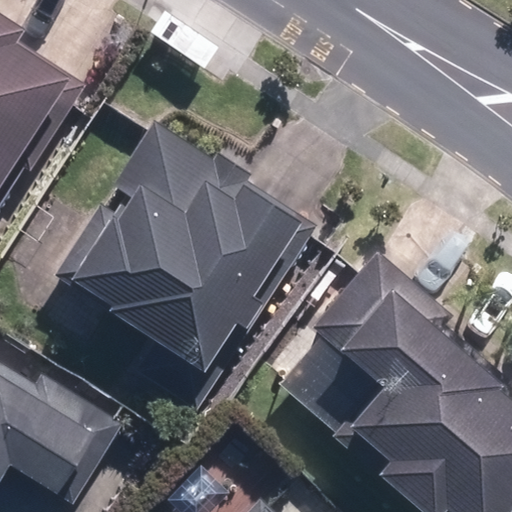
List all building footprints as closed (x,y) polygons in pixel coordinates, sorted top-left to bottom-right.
[(0,0),(0,179),(20,150),(36,161),(85,88),(66,75),(70,69),(19,33),(31,15),(8,0),(0,0)] [(305,203),(164,111),(121,178),(137,189),(127,203),(113,194),(68,263),(213,357),(238,318),(247,324),(313,224),(298,214),(305,203)] [(501,511),(511,501),(511,373),(439,307),(446,299),(387,244),(317,319),(331,331),(288,378),(434,511),(443,511),(458,497),(474,511),(501,511)] [(120,417),(0,351),(0,462),(7,466),(11,459),(77,495),(120,417)] [(301,511),(276,487),(251,511),(301,511)]
